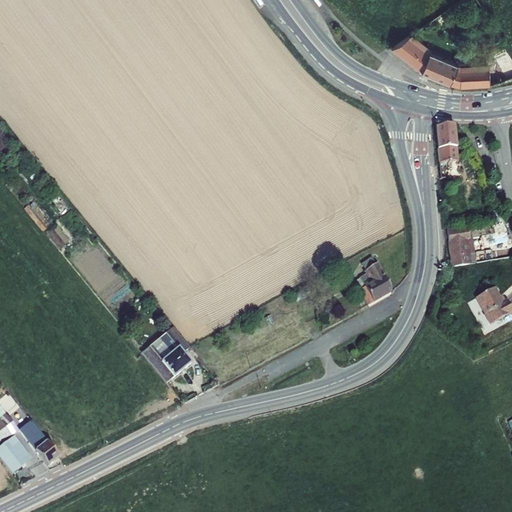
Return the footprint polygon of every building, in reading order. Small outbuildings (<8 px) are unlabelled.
[(409,37),(391,50),(416,68),(442,81),(448,84),(456,85),(460,85),(488,82),(487,67),(458,70),(458,66),(429,55),(409,37)] [(436,127),(440,167),(458,166),(453,126),(436,127)] [(473,228),(447,231),(452,267),(470,264),(468,249),(462,249),(462,243),(469,242),(468,234),(473,233),(473,228)] [(377,265),(366,270),(373,283),(360,289),(368,307),(391,293),(377,265)] [(495,291),(477,301),(491,328),(511,316),(511,309),(508,303),(502,306),(495,291)] [(330,294),(328,307),(335,309),(337,295),(330,294)] [(169,336),(143,357),(168,384),(192,365),(169,336)] [(0,464),(11,479),(29,465),(11,441),(18,435),(0,411),(0,464)] [(30,425),(22,431),(29,441),(24,444),(44,470),(58,460),(30,425)]
